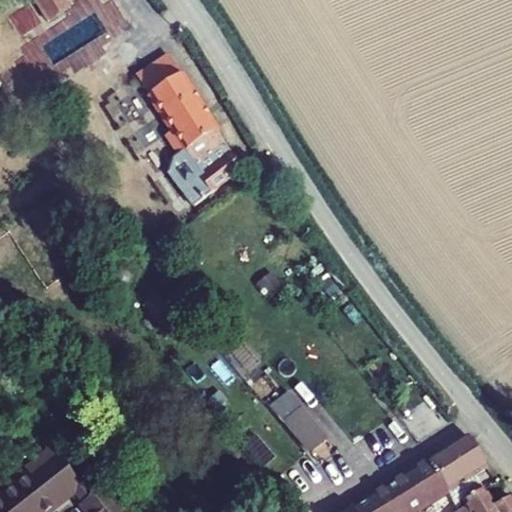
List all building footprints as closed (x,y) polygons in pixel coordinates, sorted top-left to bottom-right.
[(33,0),(48,23),(71,8),(67,3),(71,0),(33,0)] [(225,144),(169,57),(137,77),(171,130),(166,134),(178,153),(183,150),(195,168),(221,152),(219,148),(225,144)] [(201,177),(230,154),(231,153),(225,144),(219,148),(221,152),(195,168),(201,177)] [(242,170),(230,154),(201,177),(199,178),(212,194),(218,189),(242,170)] [(265,403),(290,433),(309,417),(284,387),(265,403)] [(266,467),(279,457),(260,432),(247,442),(266,467)] [(430,460),(449,493),(473,478),(487,469),(468,437),(430,460)] [(82,508),(85,511),(120,511),(103,490),(94,497),(79,479),(73,483),(49,454),(26,472),(30,478),(0,502),(0,511),(52,511),(73,495),(82,507),(82,508)] [(418,511),(447,494),(449,493),(430,460),(351,509),(353,511),(418,511)] [(482,493),(473,478),(449,493),(447,494),(457,511),(465,508),(462,504),(482,493)] [(511,511),(511,500),(511,499),(492,510),(482,493),(462,504),(465,508),(457,511),(511,511)]
